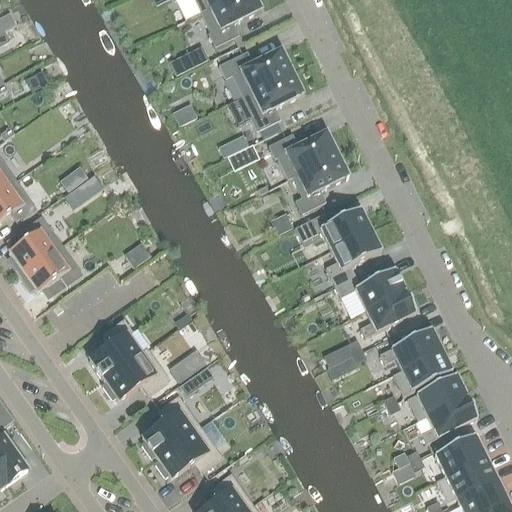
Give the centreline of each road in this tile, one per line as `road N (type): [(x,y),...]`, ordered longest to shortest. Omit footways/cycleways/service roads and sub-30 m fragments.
road 1 (residential): [(302,0),(471,344)]
road 2 (residential): [(103,445),(0,300)]
